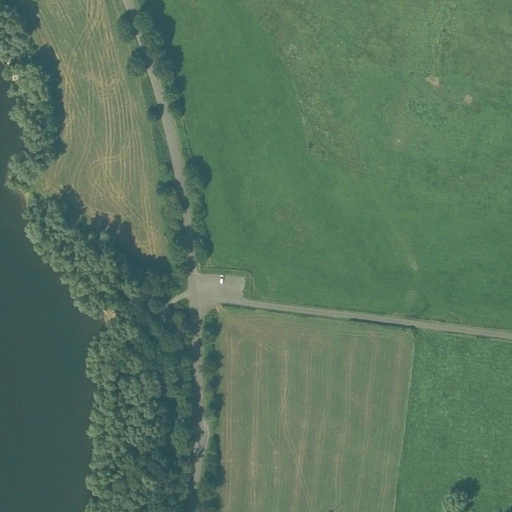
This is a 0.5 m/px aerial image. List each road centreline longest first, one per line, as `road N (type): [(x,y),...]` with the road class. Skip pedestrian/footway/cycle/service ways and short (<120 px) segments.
road 1 (track): [(511,336),(183,295),(163,323),(161,511)]
road 2 (unclassified): [(195,511),(200,324),(175,148),(126,0)]
